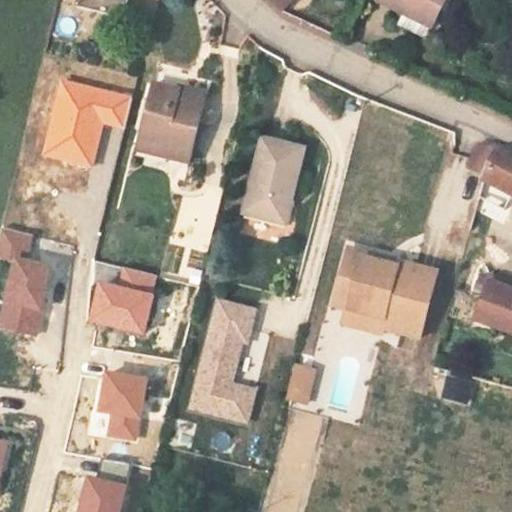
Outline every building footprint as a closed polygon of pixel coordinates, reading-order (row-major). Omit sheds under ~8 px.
[(294,0),(271,0),(285,11),(294,0)] [(402,22),(410,26),(408,30),(429,40),(448,0),(381,0),(406,12),(402,22)] [(121,126),(128,98),(62,82),(44,155),(90,166),(101,121),(121,126)] [(191,163),(207,94),(185,89),(184,93),(154,86),(142,139),(170,146),(168,157),(191,163)] [(264,139),(246,213),(275,220),(280,200),(292,203),(305,151),(264,139)] [(464,166),(484,175),(496,149),(479,144),(472,150),(464,166)] [(511,157),(496,149),(484,175),(482,179),(486,180),(478,196),(505,209),(511,195),(511,157)] [(287,223),(292,203),(280,200),(275,220),(287,223)] [(0,240),(0,257),(14,261),(0,315),(0,323),(31,331),(47,266),(24,260),(30,236),(3,229),(0,240)] [(386,266),(388,258),(368,253),(367,257),(346,252),(339,278),(352,282),(345,307),(358,311),(354,325),(380,332),(382,328),(418,338),(437,272),(398,261),(396,268),(386,266)] [(156,277),(124,269),(119,288),(100,283),(90,321),(142,333),(156,277)] [(496,326),(511,332),(511,289),(489,281),(471,328),(493,336),(496,326)] [(246,343),(254,311),(218,302),(191,409),(246,422),(254,390),(229,384),(240,341),(246,343)] [(307,401),(314,370),(298,366),(290,397),(307,401)] [(448,371),(441,395),(466,403),(474,379),(448,371)] [(108,435),(135,440),(146,380),(106,373),(100,410),(112,412),(108,435)] [(118,511),(130,468),(103,461),(98,480),(88,478),(79,511),(118,511)]
